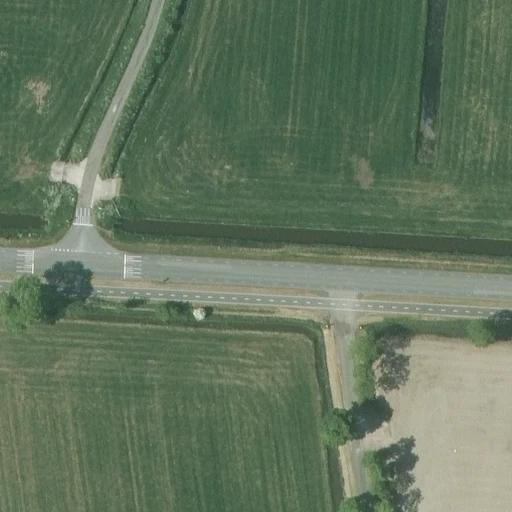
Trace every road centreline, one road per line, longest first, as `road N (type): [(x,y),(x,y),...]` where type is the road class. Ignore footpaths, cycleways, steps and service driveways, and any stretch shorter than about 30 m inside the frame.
road 1 (secondary): [(511,286),(77,263)]
road 2 (unclassified): [(77,263),(93,159),(155,0)]
